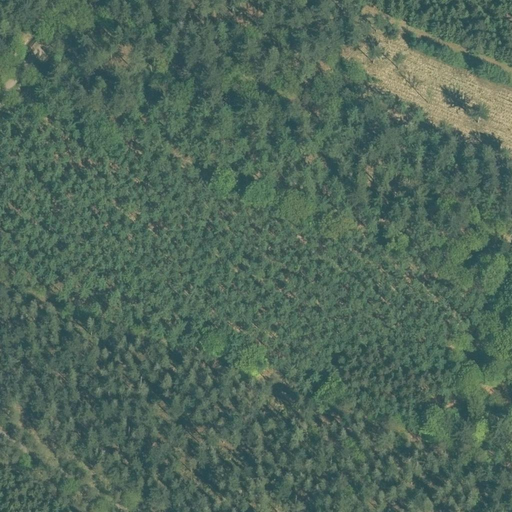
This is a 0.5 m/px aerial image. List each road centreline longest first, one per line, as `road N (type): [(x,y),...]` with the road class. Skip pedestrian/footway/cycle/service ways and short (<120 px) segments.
road 1 (track): [(121,511),(0,432)]
road 2 (track): [(84,0),(0,95)]
